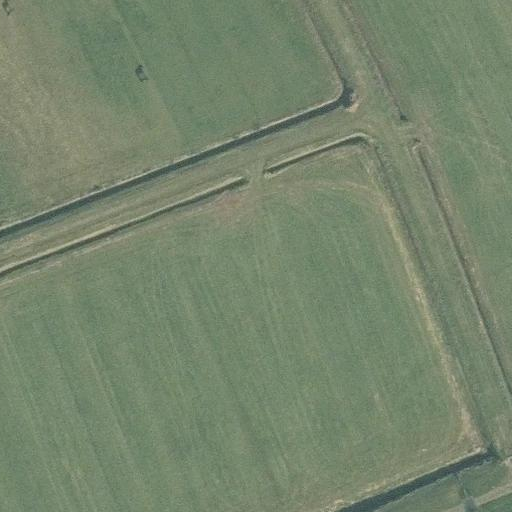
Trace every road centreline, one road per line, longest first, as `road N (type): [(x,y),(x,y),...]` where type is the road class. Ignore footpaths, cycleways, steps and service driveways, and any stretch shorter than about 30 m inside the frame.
road 1 (track): [(0,252),(374,109)]
road 2 (track): [(511,453),(374,109)]
road 3 (track): [(374,109),(322,0)]
